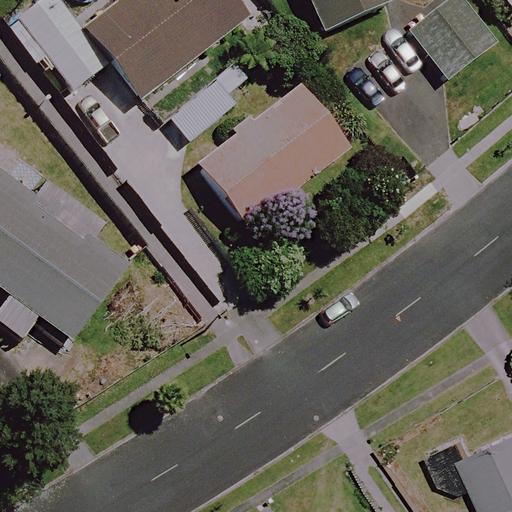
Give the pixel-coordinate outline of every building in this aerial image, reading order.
[(50,0),(16,27),(71,97),(105,71),(135,110),(244,25),(224,0),(132,0),(82,40),(50,0)] [(299,0),(318,42),(387,12),(381,0),(299,0)] [(511,0),(491,0),(507,20),(511,15),(511,0)] [(487,54),(452,8),(405,44),(440,91),(487,54)] [(214,85),(166,126),(187,152),(236,110),(214,85)] [(345,158),(296,94),(193,172),(245,241),(290,207),(286,202),(345,158)] [(120,278),(0,186),(0,299),(66,350),(120,278)] [(511,511),(511,440),(462,463),(484,511),(511,511)]
